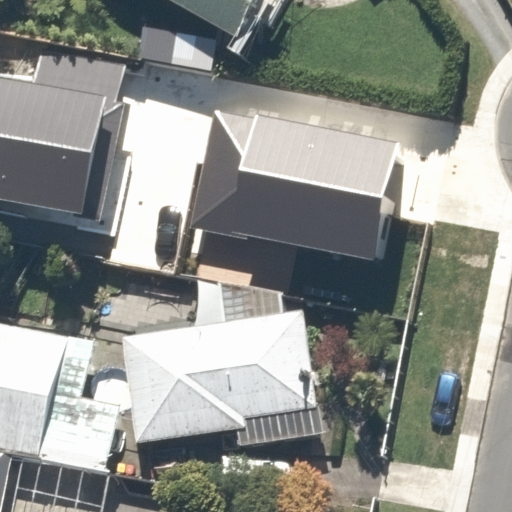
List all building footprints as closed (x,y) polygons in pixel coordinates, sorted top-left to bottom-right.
[(146,0),(250,55),(279,0),(146,0)] [(216,74),(138,61),(128,115),(206,128),(216,74)] [(355,228),(372,131),(222,105),(195,263),(298,281),(308,219),(355,228)] [(308,317),(121,346),(139,455),(239,439),(242,454),(328,441),(308,317)] [(0,330),(0,454),(107,479),(122,413),(85,404),(97,353),(0,330)] [(0,511),(6,511),(17,465),(0,461),(0,511)]
